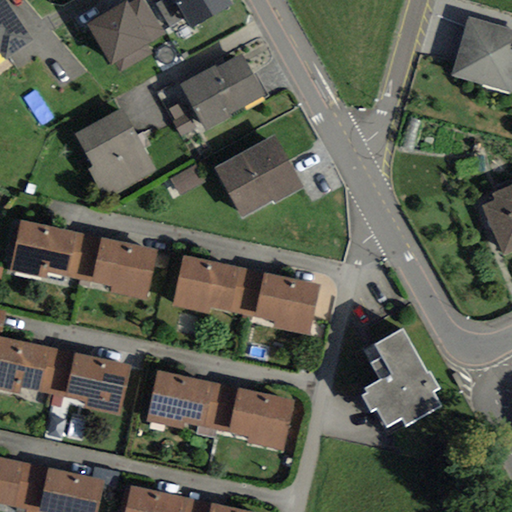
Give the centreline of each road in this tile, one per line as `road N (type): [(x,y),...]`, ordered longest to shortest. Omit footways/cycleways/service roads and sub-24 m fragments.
road 1 (unknown): [(15,315),(326,381)]
road 2 (unclassified): [(387,225),(361,246),(351,277),(295,511)]
road 3 (residential): [(349,154),(266,0)]
road 4 (residential): [(416,0),(381,124),(349,154)]
road 5 (residential): [(479,346),(440,320),(387,225)]
